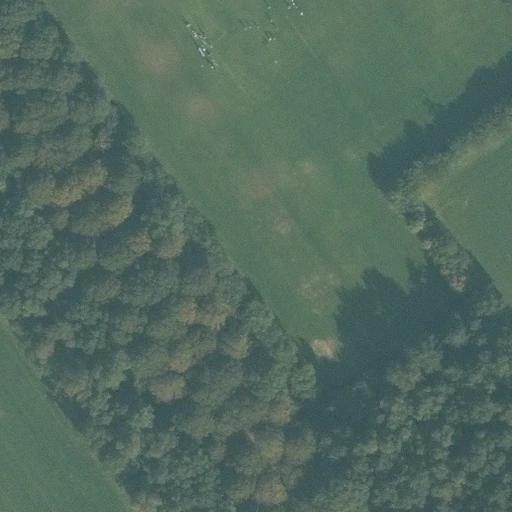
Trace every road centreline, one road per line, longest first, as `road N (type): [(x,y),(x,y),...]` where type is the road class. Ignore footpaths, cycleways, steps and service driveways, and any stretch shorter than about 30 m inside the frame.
road 1 (track): [(300,511),(0,58)]
road 2 (track): [(0,105),(268,511)]
